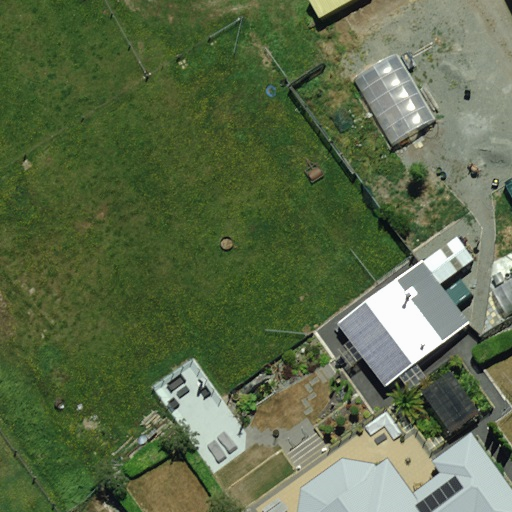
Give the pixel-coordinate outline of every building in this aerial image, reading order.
[(340,0),(340,1),(364,36),(415,0),(340,0)] [(438,80),(421,46),(364,75),(399,144),(444,121),(427,86),(438,80)] [(511,106),(480,67),(452,89),(485,129),(511,106)] [(396,269),(319,316),(371,396),(444,349),(396,269)] [(466,511),(423,445),(319,511),(466,511)]
